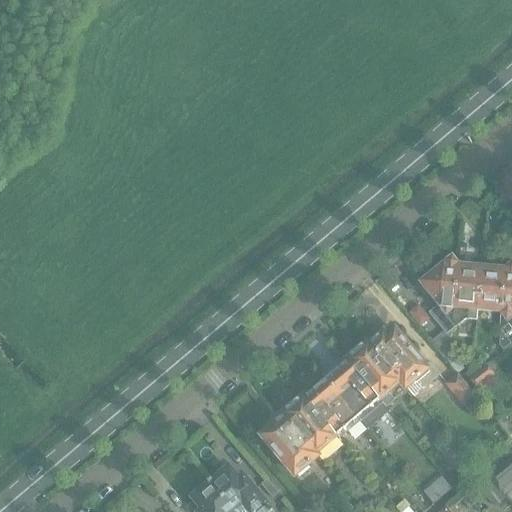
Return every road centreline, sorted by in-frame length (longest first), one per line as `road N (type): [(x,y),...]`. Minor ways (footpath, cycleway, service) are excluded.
road 1 (tertiary): [(1,511),(511,84)]
road 2 (residential): [(58,511),(499,141)]
